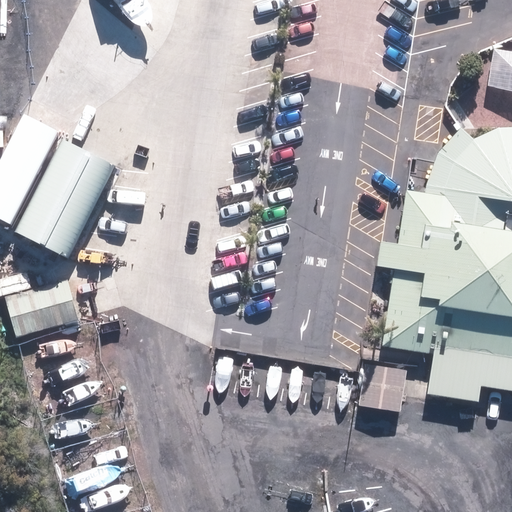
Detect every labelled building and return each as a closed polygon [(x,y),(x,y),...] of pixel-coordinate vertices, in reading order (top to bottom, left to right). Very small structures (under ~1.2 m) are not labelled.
[(488,86),(511,91),(511,51),(494,49),(488,86)] [(0,160),(0,218),(10,224),(58,131),(24,114),(0,160)] [(511,127),(498,128),(473,139),(461,127),(438,152),(425,193),(406,190),(383,345),(434,354),(428,393),(479,401),(482,386),(511,390),(511,127)] [(13,232),(66,258),(113,166),(60,139),(13,232)] [(5,297),(16,338),(78,320),(66,279),(5,297)] [(86,323),(23,343),(28,358),(91,338),(86,323)] [(403,368),(361,363),(357,406),(399,411),(403,368)] [(480,407),(436,401),(434,418),(478,424),(480,407)]
